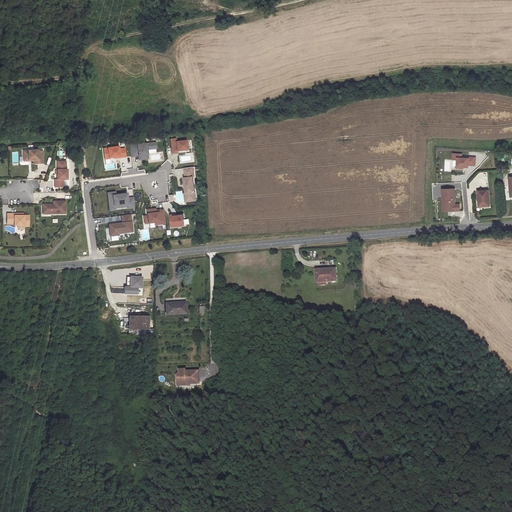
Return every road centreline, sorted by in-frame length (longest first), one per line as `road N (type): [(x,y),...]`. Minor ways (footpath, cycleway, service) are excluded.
road 1 (tertiary): [(511,224),(95,262)]
road 2 (track): [(0,82),(62,77),(108,39),(298,0)]
road 3 (residential): [(95,262),(86,191),(145,177),(154,183)]
